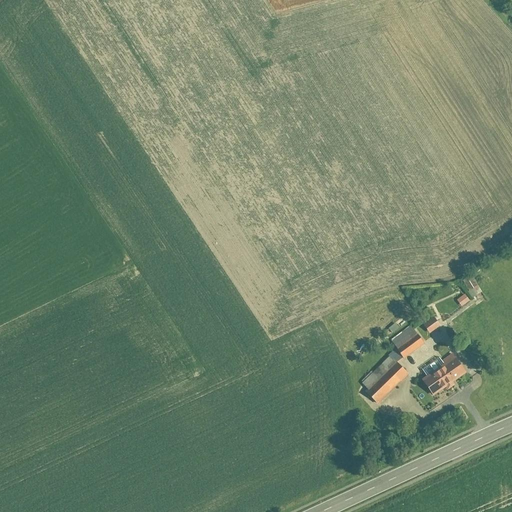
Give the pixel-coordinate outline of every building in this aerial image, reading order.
[(467,295),(458,301),(463,309),(472,302),(467,295)] [(437,317),(427,326),(434,334),(444,326),(437,317)] [(413,326),(393,342),(407,359),(426,343),(413,326)] [(425,376),(436,395),(470,375),(458,356),(425,376)] [(395,359),(365,389),(379,403),(409,373),(395,359)]
